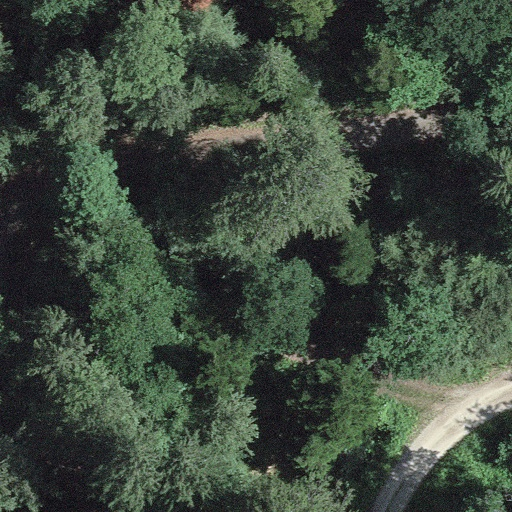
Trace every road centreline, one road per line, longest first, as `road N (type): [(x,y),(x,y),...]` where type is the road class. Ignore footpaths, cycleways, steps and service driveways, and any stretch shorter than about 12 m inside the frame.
road 1 (track): [(37,245),(124,179),(184,161),(405,140),(481,117),(511,97)]
road 2 (track): [(451,426),(144,303),(37,245)]
road 3 (track): [(93,511),(39,426),(17,342),(37,245)]
road 4 (track): [(511,392),(451,426),(396,511)]
